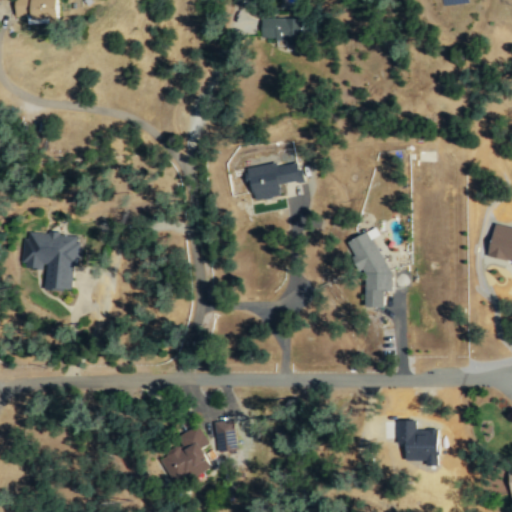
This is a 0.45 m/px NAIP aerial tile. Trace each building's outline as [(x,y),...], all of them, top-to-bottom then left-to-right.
[(54,0),(12,0),(13,16),(29,15),(29,19),(46,18),(46,23),(56,23),(54,0)] [(286,38),(286,44),(307,45),(308,18),(261,16),(260,37),(286,38)] [(245,167),(251,200),(279,194),(277,184),(302,179),(301,170),(296,171),(295,161),(275,165),(274,161),(245,167)] [(486,255),(511,260),(511,263),(511,227),(492,223),(486,255)] [(391,273),(371,238),(378,234),(374,226),(347,241),(358,262),(358,263),(364,273),(364,304),(365,306),(382,306),(383,290),(391,290),(391,273)] [(70,289),(72,265),(76,266),(78,236),(21,233),(19,266),(43,268),(42,288),(70,289)] [(437,428),(415,428),(415,420),(396,419),(396,443),(404,443),(404,460),(425,460),(425,465),(436,465),(437,428)] [(235,450),(233,420),(213,421),(215,451),(235,450)] [(174,486),(209,466),(199,448),(208,443),(197,425),(174,438),(179,446),(158,457),(174,486)]
